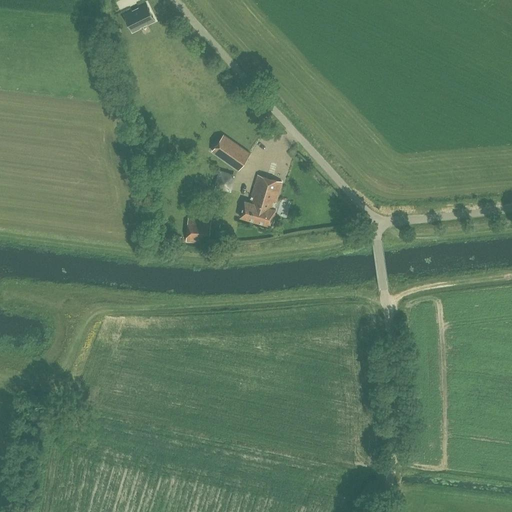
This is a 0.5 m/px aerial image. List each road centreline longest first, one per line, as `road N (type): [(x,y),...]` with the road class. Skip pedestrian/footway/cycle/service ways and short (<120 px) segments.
road 1 (unclassified): [(386,222),(349,194),(177,0)]
road 2 (unclassified): [(383,511),(399,427),(379,240),(386,222)]
road 3 (track): [(511,277),(420,289),(387,302)]
road 4 (unclassified): [(386,222),(511,210)]
